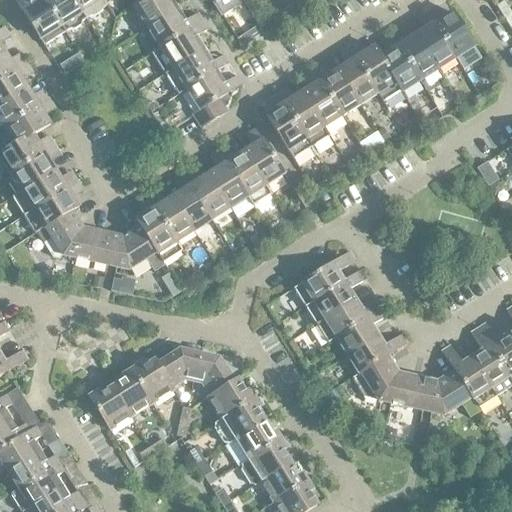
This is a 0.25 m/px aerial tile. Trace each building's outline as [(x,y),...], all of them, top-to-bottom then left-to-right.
[(43,46),(64,33),(42,0),(35,0),(28,5),(25,0),(12,0),(20,12),(21,11),(43,46)] [(81,22),(84,20),(71,0),(42,0),(64,33),(69,30),(73,31),(80,26),(81,22)] [(71,0),(84,20),(90,16),(95,16),(100,13),(103,9),(106,7),(101,0),(71,0)] [(144,0),(138,4),(138,5),(133,8),(146,28),(177,9),(172,1),(174,0),(144,0)] [(504,1),(496,6),(504,19),(511,14),(504,1)] [(279,13),(284,21),(296,13),(291,5),(279,13)] [(185,22),(177,9),(146,28),(159,49),(202,22),(197,15),(185,22)] [(426,14),(455,60),(474,48),(452,13),(439,21),(432,10),(426,14)] [(415,36),(437,71),(455,60),(426,14),(420,18),(427,29),(415,36)] [(263,34),(276,26),(271,18),(258,26),(263,34)] [(173,70),(204,51),(196,38),(207,31),(202,22),(159,49),(152,54),(165,75),(173,71),(173,70)] [(242,48),(254,39),(249,31),(237,40),(242,48)] [(391,37),(419,83),(437,71),(415,36),(404,44),(397,33),(391,37)] [(391,37),(384,41),(391,52),(381,59),(380,59),(402,94),(419,83),(391,37)] [(381,59),(374,48),(361,56),(354,46),(348,50),(376,95),(383,106),(402,94),(380,59),(381,59)] [(348,50),(342,54),(349,64),(337,72),(359,106),(376,95),(348,50)] [(212,64),(204,51),(173,70),(173,71),(165,75),(178,96),(186,91),(217,72),(229,65),(224,56),(212,64)] [(10,66),(3,54),(0,56),(0,81),(26,65),(22,58),(10,66)] [(0,106),(26,90),(18,78),(30,71),(26,65),(0,81),(0,106)] [(312,72),(341,118),(359,106),(337,72),(326,79),(319,68),(312,72)] [(217,72),(186,91),(199,112),(192,116),(201,129),(226,113),(223,109),(226,107),(228,99),(226,96),(229,94),(230,95),(243,87),(237,77),(225,84),(217,72)] [(312,72),(306,76),(313,87),(301,94),(323,129),(341,118),(312,72)] [(33,102),(26,90),(0,106),(0,125),(3,130),(49,101),(45,94),(33,102)] [(323,129),(301,94),(290,102),(283,91),(276,95),(310,149),(329,137),(323,129)] [(292,160),(293,159),(310,149),(276,95),(270,98),(277,109),(265,117),(292,160)] [(3,130),(13,147),(14,146),(14,147),(31,137),(32,137),(49,126),(41,114),(52,107),(49,101),(3,130)] [(254,130),(248,134),(255,145),(243,152),(265,187),(283,175),(254,130)] [(0,154),(0,162),(9,176),(54,147),(50,141),(39,148),(32,137),(31,137),(14,147),(14,146),(13,147),(0,154)] [(58,154),(54,147),(9,176),(11,179),(9,185),(16,196),(11,199),(12,200),(55,173),(47,161),(58,154)] [(231,160),(224,149),(219,153),(253,206),(270,195),(265,187),(243,152),(231,160)] [(219,153),(212,157),(219,168),(207,175),(230,209),(246,199),(252,207),(253,206),(219,153)] [(196,182),(189,172),(183,175),(211,221),(230,209),(207,175),(196,182)] [(12,200),(23,217),(77,183),(73,177),(62,184),(55,173),(12,200)] [(183,175),(176,179),(183,190),(171,197),(193,232),(211,221),(183,175)] [(71,213),(71,212),(77,208),(70,196),(81,189),(77,183),(23,217),(34,235),(36,234),(71,212),(71,213)] [(193,232),(171,197),(160,205),(153,194),(147,198),(175,244),(193,232)] [(325,195),(318,199),(321,204),(328,200),(325,195)] [(147,198),(141,202),(148,213),(135,221),(139,227),(140,227),(157,253),(163,263),(181,252),(175,244),(147,198)] [(71,212),(36,234),(43,244),(51,239),(63,257),(75,260),(82,230),(82,229),(71,212),(71,213),(71,212)] [(140,227),(139,227),(123,238),(115,269),(128,272),(157,253),(140,227)] [(114,237),(82,229),(82,230),(75,260),(115,269),(123,238),(114,237)] [(293,289),(305,308),(343,284),(343,283),(337,274),(355,262),(349,253),(338,260),(339,261),(293,289)] [(361,272),(343,283),(343,284),(305,308),(316,326),(355,302),(348,291),(366,280),(361,272)] [(115,281),(112,293),(120,295),(133,298),(137,282),(123,280),(122,282),(115,281)] [(361,311),(355,302),(316,326),(328,344),(336,339),(336,338),(384,308),(379,300),(361,311)] [(336,339),(348,356),(377,337),(371,327),(389,316),(384,308),(336,338),(336,339)] [(0,336),(9,331),(3,323),(0,325),(0,336)] [(511,344),(507,336),(497,342),(486,325),(478,330),(508,378),(511,384),(511,344)] [(482,352),(471,359),(490,389),(508,378),(478,330),(471,335),(482,352)] [(348,356),(359,374),(386,356),(395,351),(396,352),(407,345),(402,336),(384,347),(377,337),(348,356)] [(473,400),(490,389),(471,359),(462,365),(451,347),(441,353),(448,364),(449,364),(454,372),(471,399),(472,399),(473,400)] [(0,357),(0,377),(16,367),(17,368),(27,361),(22,352),(4,363),(0,357)] [(156,367),(171,391),(186,381),(193,383),(199,357),(179,352),(156,367)] [(386,356),(359,374),(352,378),(365,398),(376,400),(377,399),(378,401),(390,404),(398,373),(397,373),(386,356)] [(199,357),(193,383),(203,385),(211,398),(211,399),(233,384),(219,362),(199,357)] [(156,367),(154,363),(142,371),(139,367),(131,372),(152,405),(172,392),(171,391),(156,367)] [(152,405),(131,372),(123,378),(125,381),(112,389),(131,419),(152,405)] [(444,416),(471,399),(454,372),(437,383),(430,413),(444,416)] [(390,404),(430,413),(437,383),(429,381),(398,373),(390,404)] [(211,399),(211,398),(208,401),(220,421),(213,425),(214,426),(254,400),(249,392),(245,394),(237,382),(233,384),(211,399)] [(4,410),(23,398),(17,389),(6,396),(6,397),(0,401),(0,427),(11,421),(4,410)] [(131,419),(112,389),(100,397),(98,393),(89,399),(110,432),(131,419)] [(234,442),(264,424),(256,412),(260,409),(254,400),(214,426),(213,430),(222,444),(226,445),(226,446),(233,442),(234,442)] [(180,422),(189,424),(192,410),(183,408),(180,422)] [(11,421),(0,427),(0,451),(41,426),(36,419),(17,431),(11,421)] [(47,422),(41,426),(0,451),(0,458),(8,472),(40,452),(34,442),(53,430),(47,422)] [(180,422),(176,436),(185,439),(189,424),(180,422)] [(241,467),(280,442),(275,434),(271,436),(264,424),(234,442),(246,462),(240,466),(241,467)] [(382,429),(380,440),(391,442),(393,431),(382,429)] [(155,456),(167,448),(163,440),(150,448),(155,456)] [(241,467),(240,466),(240,467),(240,470),(249,485),(252,487),(253,486),(253,487),(260,483),(290,464),(282,452),(285,450),(280,442),(241,467)] [(138,456),(143,463),(143,464),(155,456),(150,448),(138,456)] [(189,453),(197,466),(205,461),(196,448),(189,453)] [(40,452),(8,472),(20,490),(70,458),(65,450),(47,462),(40,452)] [(70,458),(20,490),(11,495),(21,511),(24,511),(31,508),(31,507),(63,487),(56,478),(75,466),(70,458)] [(212,472),(205,461),(197,466),(204,477),(212,472)] [(290,464),(260,483),(273,504),(306,483),(301,476),(298,478),(290,464)] [(273,504),(277,511),(308,511),(316,507),(308,494),(311,492),(306,483),(273,504)] [(31,507),(31,508),(33,511),(63,511),(93,494),(88,486),(69,497),(63,487),(31,507)] [(215,494),(223,507),(231,502),(223,489),(215,494)] [(93,494),(63,511),(80,511),(97,501),(93,494)] [(237,511),(231,502),(223,507),(226,511),(237,511)]
